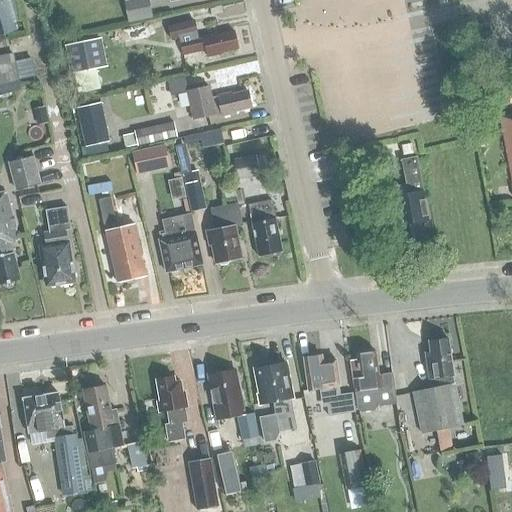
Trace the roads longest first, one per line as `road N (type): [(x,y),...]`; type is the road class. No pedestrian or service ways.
road 1 (tertiary): [(0,354),(329,307)]
road 2 (residential): [(329,307),(260,0)]
road 3 (tertiary): [(329,307),(511,289)]
